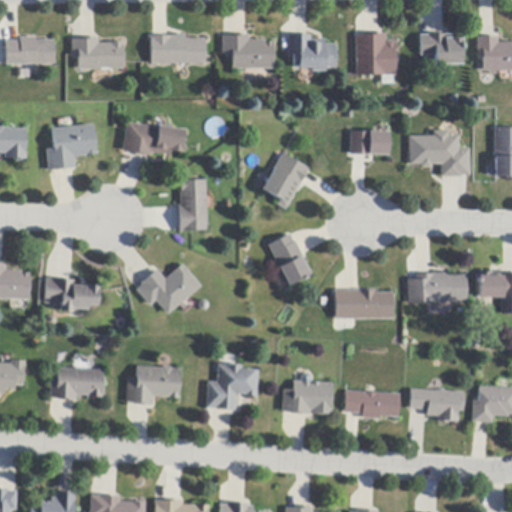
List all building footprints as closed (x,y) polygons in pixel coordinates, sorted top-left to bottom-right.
[(392,77),(381,77),(381,76),(380,76),(355,77),(354,36),(363,36),(363,34),(383,34),(385,34),(385,42),(391,42),(394,44),(395,56),(396,56),(396,65),(394,65),(395,77),(392,77)] [(272,70),(231,70),(231,55),(222,55),(221,37),(224,37),(230,37),(230,36),(245,35),(248,35),(248,41),(264,41),(264,43),(272,43),(272,70)] [(334,45),(335,69),(324,69),(324,73),(310,73),(310,69),(293,69),(293,63),(292,63),(292,56),(287,56),(287,52),(287,36),(289,36),(306,36),(308,36),(308,35),(310,35),(310,40),(324,40),(324,45),(334,45)] [(419,56),(419,36),(420,36),(427,36),(427,35),(442,35),(445,35),(445,36),(451,35),(451,39),(461,39),(461,41),(460,41),(461,65),(433,66),(433,56),(419,56)] [(204,65),(150,65),(149,42),(148,42),(148,37),(153,37),(166,37),(170,37),(170,36),(184,36),(184,39),(204,39),(204,65)] [(53,65),(5,66),(4,42),(7,42),(18,41),(18,39),(34,38),(34,41),(52,41),(53,65)] [(511,72),(489,72),(483,72),(482,72),(481,58),(476,58),(476,38),(480,38),(493,38),(497,38),(497,43),(511,43),(511,72)] [(122,70),(76,71),(76,58),(71,58),(71,40),(72,40),(78,40),(78,39),(94,39),(97,39),(97,44),(108,44),(108,43),(122,43),(122,47),(121,47),(122,70)] [(148,157),(123,153),(121,153),(125,123),(156,128),(156,127),(183,131),(180,154),(169,152),(168,157),(150,154),(150,158),(148,157)] [(71,169),(50,172),(47,172),(45,150),(53,150),(50,130),(66,128),(75,127),(92,126),(94,152),(96,152),(96,155),(73,158),(74,169),(71,169)] [(0,128),(3,128),(3,129),(4,129),(4,128),(9,128),(9,130),(24,130),(24,153),(25,153),(24,161),(23,161),(23,162),(14,162),(14,161),(12,161),(12,159),(4,159),(4,155),(0,154),(0,128)] [(511,178),(493,178),(494,129),(511,129),(511,178)] [(466,177),(460,177),(460,178),(443,178),(440,178),(439,165),(432,166),(428,168),(422,168),(418,166),(408,166),(408,137),(432,137),(432,132),(447,131),(447,137),(457,137),(457,149),(468,149),(469,177),(466,177)] [(365,156),(353,156),(349,156),(349,133),(387,133),(386,157),(365,156)] [(306,172),(300,184),(285,211),(276,206),(279,201),(262,192),(261,191),(268,177),(281,155),(308,170),(306,172)] [(177,232),(177,209),(177,207),(179,206),(178,190),(179,190),(179,185),(178,185),(178,182),(204,181),(206,231),(184,232),(184,233),(178,234),(177,232)] [(290,237),(293,243),(294,242),(301,256),(311,275),(288,287),(287,286),(282,275),(267,246),(289,235),(290,237)] [(0,265),(2,265),(5,266),(5,271),(21,272),(21,274),(30,275),(28,302),(0,300),(0,265)] [(200,288),(166,316),(154,302),(148,307),(135,291),(136,290),(140,286),(139,285),(153,273),(156,271),(164,280),(181,265),(200,288)] [(503,274),(511,274),(511,298),(502,298),(502,300),(478,299),(477,273),(481,273),(481,274),(489,274),(489,273),(491,273),(491,274),(503,274)] [(465,303),(451,303),(427,304),(407,304),(406,281),(408,281),(415,281),(415,276),(430,275),(432,275),(447,274),(447,277),(465,276),(465,303)] [(47,280),(70,281),(73,282),(73,286),(85,287),(86,286),(97,287),(95,307),(87,306),(86,311),(84,311),(71,310),(71,313),(70,312),(59,312),(59,306),(44,304),(45,280),(47,280)] [(392,320),(334,321),(333,291),(336,291),(357,291),(374,291),(374,293),(391,293),(392,320)] [(0,364),(11,365),(11,361),(25,362),(25,368),(24,368),(23,387),(14,387),(13,391),(4,391),(4,395),(0,395),(0,364)] [(228,365),(237,366),(239,366),(238,370),(257,371),(255,398),(244,397),(244,395),(234,395),(233,411),(230,411),(214,410),(207,410),(205,409),(206,383),(215,383),(216,366),(226,366),(226,365),(228,365)] [(169,368),(170,369),(179,370),(177,399),(166,399),(166,398),(152,397),(151,407),(148,406),(132,405),(132,404),(127,403),(125,403),(126,379),(134,380),(135,367),(157,369),(159,369),(161,367),(169,368)] [(73,401),(57,401),(57,399),(51,399),(49,399),(50,381),(56,382),(56,369),(101,372),(100,395),(101,395),(101,399),(87,398),(87,396),(75,396),(74,402),(73,401)] [(295,382),(309,383),(331,384),(330,409),(331,409),(330,416),(322,415),(322,416),(310,415),(310,411),(309,411),(308,416),(305,416),(289,415),(290,413),(284,413),(281,412),(282,391),(292,392),(293,382),(295,382)] [(497,389),(511,389),(511,416),(508,416),(508,418),(491,417),(491,424),(488,424),(475,423),(471,423),(472,402),(477,402),(478,388),(497,389)] [(429,391),(441,392),(463,393),(462,412),(457,412),(457,416),(457,423),(447,423),(447,424),(445,424),(445,423),(438,422),(438,424),(436,423),(436,418),(425,417),(425,411),(423,411),(410,411),(408,410),(409,390),(429,391)] [(365,393),(374,394),(398,395),(397,419),(377,418),(377,420),(360,419),(360,415),(358,415),(347,415),(343,414),(344,392),(365,393)] [(0,511),(0,491),(4,491),(4,490),(7,490),(7,491),(14,492),(15,492),(14,511),(9,511),(8,511),(0,511)] [(59,493),(70,494),(74,494),(72,511),(29,511),(30,507),(39,508),(39,503),(50,504),(50,498),(55,499),(56,493),(59,493)] [(114,497),(119,497),(118,502),(130,503),(130,502),(144,503),(143,511),(88,511),(90,497),(91,497),(97,497),(97,496),(114,497)] [(180,502),(181,502),(181,506),(194,506),(208,507),(207,511),(153,511),(154,507),(153,507),(153,501),(155,502),(163,502),(163,501),(180,502)] [(217,502),(216,511),(269,511),(250,511),(251,503),(217,502)]
